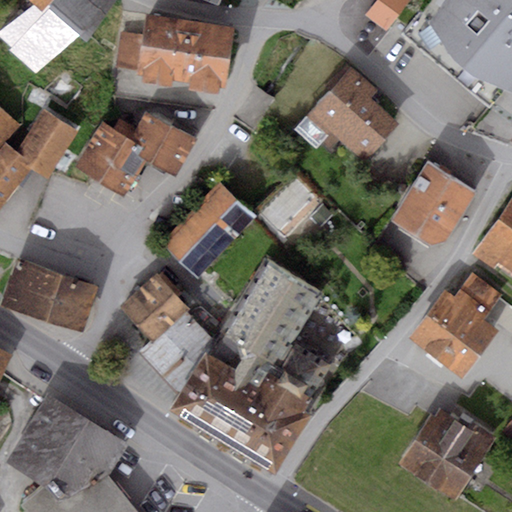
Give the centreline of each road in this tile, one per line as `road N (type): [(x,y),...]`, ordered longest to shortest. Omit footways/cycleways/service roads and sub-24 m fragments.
road 1 (residential): [(511,166),(446,276),(314,426),(267,497)]
road 2 (residential): [(170,0),(311,23),(430,126),(511,157)]
road 3 (primary): [(267,497),(69,366)]
road 4 (residential): [(69,366),(106,310),(106,278),(0,238)]
